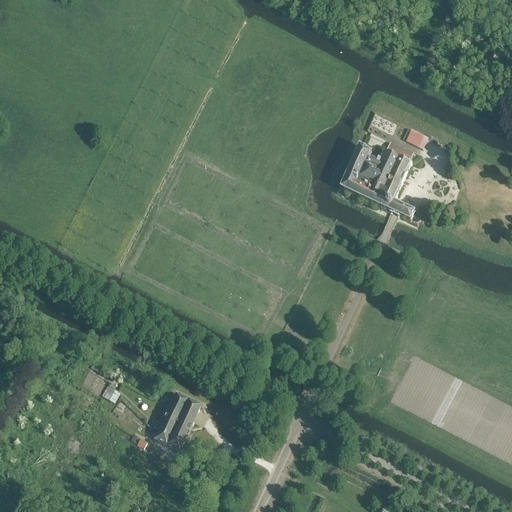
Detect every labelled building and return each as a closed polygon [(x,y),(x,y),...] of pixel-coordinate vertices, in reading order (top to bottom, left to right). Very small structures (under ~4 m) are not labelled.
[(412,132),(407,143),(425,150),(429,138),(412,132)] [(396,219),(411,225),(416,214),(402,208),(396,205),(399,199),(398,198),(411,168),(412,168),(413,165),(410,164),(414,155),(390,145),(385,156),(383,155),(380,163),(378,162),(377,163),(371,160),(373,155),(359,148),(340,193),(356,201),(379,211),(396,219)] [(114,405),(119,396),(120,394),(109,388),(103,399),(114,405)] [(179,454),(200,407),(175,395),(158,431),(152,429),(150,435),(155,437),(153,442),(179,454)] [(144,450),(147,444),(140,440),(137,446),(144,450)]
